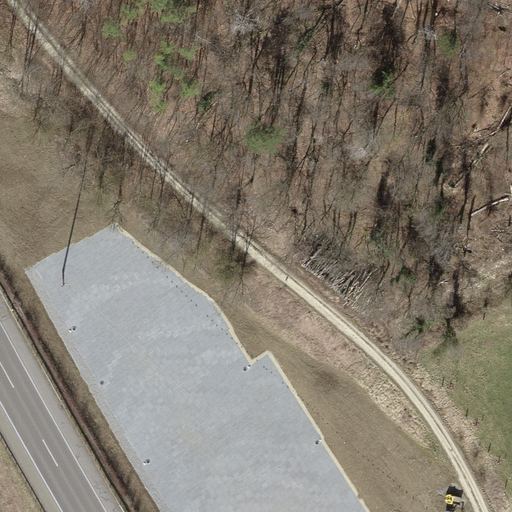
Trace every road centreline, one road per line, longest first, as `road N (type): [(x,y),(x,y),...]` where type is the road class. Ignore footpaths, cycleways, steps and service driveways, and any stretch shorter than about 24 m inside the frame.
road 1 (track): [(480,511),(451,447),(373,347),(179,187),(8,0)]
road 2 (trunk): [(0,368),(81,511)]
